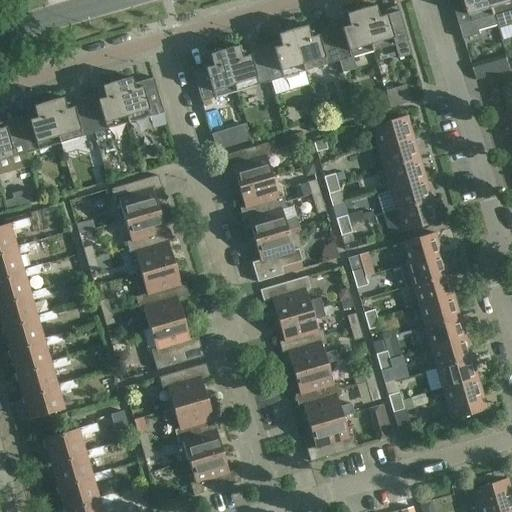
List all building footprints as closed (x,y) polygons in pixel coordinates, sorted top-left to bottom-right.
[(498,25),(495,16),(490,0),(452,0),(464,39),(482,34),(480,30),(498,25)] [(498,25),(499,29),(511,25),(511,0),(490,0),(495,16),(498,25)] [(375,5),(360,10),(372,52),(394,46),(398,59),(411,55),(398,11),(378,17),(375,5)] [(338,62),(372,52),(360,10),(345,14),(349,26),(329,32),(338,62)] [(329,32),(310,37),(307,25),(292,30),(304,72),(338,62),(329,32)] [(280,46),(262,52),(261,52),(270,82),(304,72),(292,30),(277,34),(280,46)] [(238,46),(223,50),(236,92),(270,82),(261,52),(242,57),(238,46)] [(201,102),(236,92),(223,50),(209,54),(212,66),(192,72),(201,102)] [(506,54),(471,64),(476,82),(482,80),(493,76),(499,75),(511,71),(506,54)] [(131,77),(116,82),(128,124),(163,113),(154,83),(134,89),(131,77)] [(94,134),(128,124),(116,82),(101,86),(105,98),(85,103),(94,134)] [(504,89),(510,109),(511,108),(511,85),(502,88),(503,90),(504,89)] [(403,105),(410,103),(405,87),(386,93),(390,109),(402,106),(403,105)] [(60,144),(94,134),(85,103),(66,109),(63,97),(48,102),(60,144)] [(60,144),(48,102),(33,106),(36,118),(17,124),(26,154),(60,144)] [(372,128),(378,148),(412,138),(406,118),(407,118),(407,116),(371,127),(371,128),(372,128)] [(0,175),(30,167),(26,154),(17,124),(0,128),(0,175)] [(378,148),(384,169),(418,159),(412,138),(378,148)] [(324,141),(313,144),(316,153),(327,150),(324,141)] [(232,167),(238,187),(272,178),(266,157),(271,156),(267,143),(220,157),(224,169),(232,167)] [(384,169),(390,190),(424,180),(418,159),(384,169)] [(311,165),(303,168),(305,174),(309,176),(314,175),(311,165)] [(323,178),(326,186),(337,183),(334,174),(323,178)] [(157,176),(110,190),(114,202),(119,201),(125,221),(158,211),(152,190),(161,188),(157,176)] [(278,198),(272,178),(238,187),(244,208),(261,203),(264,215),(281,210),(286,209),(282,196),(278,198)] [(307,183),(311,195),(319,192),(316,180),(307,183)] [(390,190),(396,210),(430,200),(424,180),(390,190)] [(337,183),(326,186),(328,195),(339,192),(337,183)] [(325,212),(319,192),(311,195),(316,215),(325,212)] [(6,211),(15,208),(12,200),(4,203),(6,211)] [(430,200),(396,210),(402,230),(401,231),(401,232),(437,222),(437,220),(436,221),(430,200)] [(287,230),(299,226),(296,217),(284,220),(281,210),(264,215),(261,203),(244,208),(239,209),(243,222),(248,220),(254,240),(287,230)] [(164,231),(158,211),(125,221),(131,241),(131,242),(148,237),(151,248),(168,243),(168,244),(173,242),(169,230),(164,231)] [(335,219),(338,228),(349,224),(346,216),(335,219)] [(77,233),(91,228),(87,217),(73,222),(77,233)] [(0,226),(0,252),(16,248),(16,247),(11,232),(29,227),(27,219),(9,224),(0,226)] [(351,233),(349,224),(338,228),(340,236),(351,233)] [(293,251),(287,230),(254,240),(260,261),(251,263),(257,283),(283,276),(280,268),(302,262),(298,249),(293,251)] [(400,245),(406,265),(440,255),(434,235),(435,235),(435,233),(399,244),(399,245),(400,245)] [(174,264),(168,244),(168,243),(151,248),(148,237),(131,242),(131,241),(126,242),(130,255),(134,253),(140,274),(174,264)] [(0,252),(0,277),(23,271),(22,270),(18,255),(36,250),(34,242),(16,247),(16,248),(0,252)] [(82,249),(86,261),(95,258),(91,246),(82,249)] [(406,265),(412,286),(446,276),(440,255),(406,265)] [(98,271),(95,258),(86,261),(90,273),(98,271)] [(140,274),(146,294),(146,295),(160,291),(163,302),(176,298),(177,298),(188,295),(185,283),(180,284),(174,264),(140,274)] [(0,277),(0,302),(29,294),(29,293),(25,278),(43,273),(41,265),(22,270),(23,271),(0,277)] [(351,272),(353,280),(365,277),(362,268),(351,272)] [(412,286),(418,307),(452,297),(446,276),(412,286)] [(306,277),(259,291),(263,303),(271,300),(277,321),(322,308),(319,299),(308,302),(305,291),(310,289),(306,277)] [(367,286),(365,277),(353,280),(356,289),(367,286)] [(48,288),(29,293),(29,294),(0,302),(0,321),(1,327),(36,317),(36,316),(32,301),(50,296),(48,288)] [(342,291),(339,297),(341,302),(350,299),(348,290),(342,291)] [(183,319),(177,298),(176,298),(163,302),(160,291),(146,295),(146,294),(135,297),(138,310),(143,308),(149,329),(183,319)] [(418,307),(424,327),(458,317),(452,297),(418,307)] [(107,299),(98,302),(102,314),(110,311),(107,299)] [(350,299),(341,302),(343,311),(353,308),(350,299)] [(324,317),(322,308),(277,321),(283,341),(284,342),(300,337),(304,348),(320,343),(321,344),(325,342),(322,330),(317,331),(314,320),(324,317)] [(363,313),(366,322),(377,319),(374,310),(363,313)] [(54,311),(36,316),(36,317),(1,327),(8,350),(43,340),(43,339),(38,324),(57,319),(54,311)] [(114,324),(110,311),(102,314),(105,326),(114,324)] [(359,326),(355,314),(347,317),(350,329),(359,326)] [(424,327),(431,348),(464,338),(458,317),(424,327)] [(189,339),(183,319),(149,329),(155,349),(150,350),(156,370),(203,357),(197,337),(189,339)] [(377,319),(366,322),(368,330),(379,327),(377,319)] [(362,339),(359,326),(350,329),(354,341),(362,339)] [(8,350),(15,373),(50,363),(50,362),(45,347),(64,342),(61,334),(43,339),(43,340),(8,350)] [(287,354),(293,374),(326,364),(337,361),(335,351),(324,354),(321,344),(320,343),(304,348),(300,337),(284,342),(283,341),(279,343),(282,355),(287,354)] [(431,348),(437,369),(470,359),(464,338),(431,348)] [(372,343),(378,363),(389,360),(383,340),(372,343)] [(68,357),(50,362),(50,363),(15,373),(22,396),(57,386),(56,385),(52,370),(70,365),(68,357)] [(437,369),(443,389),(476,380),(470,359),(437,369)] [(389,360),(378,363),(380,372),(391,369),(389,360)] [(209,376),(205,364),(158,378),(162,390),(167,389),(173,409),(206,399),(200,379),(209,376)] [(332,384),(326,364),(293,374),(299,394),(299,395),(316,390),(319,401),(336,396),(336,397),(341,395),(337,383),(332,384)] [(374,380),(371,367),(362,370),(366,382),(374,380)] [(75,380),(56,385),(57,386),(22,396),(29,420),(63,410),(59,393),(77,388),(75,380)] [(381,402),(374,380),(366,382),(372,404),(381,402)] [(476,380),(443,389),(451,419),(450,419),(451,421),(487,410),(486,408),(485,409),(476,380)] [(303,407),(309,427),(342,417),(336,397),(336,396),(319,401),(316,390),(299,395),(299,394),(294,395),(298,408),(303,407)] [(387,396),(390,405),(401,401),(398,393),(387,396)] [(206,399),(173,409),(162,412),(165,422),(176,418),(179,429),(179,430),(196,425),(199,436),(216,431),(216,432),(221,430),(217,418),(212,419),(206,399)] [(401,401),(390,405),(392,413),(404,410),(401,401)] [(377,420),(385,418),(382,405),(368,409),(371,417),(377,420)] [(348,437),(342,417),(309,427),(315,447),(306,450),(310,462),(357,448),(353,436),(348,437)] [(137,435),(146,432),(142,418),(133,421),(137,435)] [(43,439),(50,463),(84,453),(84,452),(80,437),(98,432),(96,424),(77,429),(43,439)] [(222,452),(216,432),(216,431),(199,436),(196,425),(179,430),(179,429),(174,431),(178,443),(182,442),(188,462),(222,452)] [(146,432),(137,435),(141,447),(150,445),(146,432)] [(153,457),(150,445),(141,447),(145,459),(153,457)] [(103,447),(84,452),(84,453),(50,463),(57,486),(91,476),(91,475),(86,460),(105,455),(103,447)] [(222,452),(188,462),(194,482),(190,484),(193,496),(240,482),(236,470),(228,473),(222,452)] [(109,470),(91,475),(91,476),(57,486),(63,509),(98,499),(98,498),(93,483),(112,478),(109,470)] [(473,491),(478,511),(505,511),(511,510),(511,500),(506,481),(507,481),(507,479),(471,489),(471,491),(473,491)] [(116,493),(98,498),(98,499),(63,509),(64,511),(101,511),(100,506),(118,500),(116,493)]
